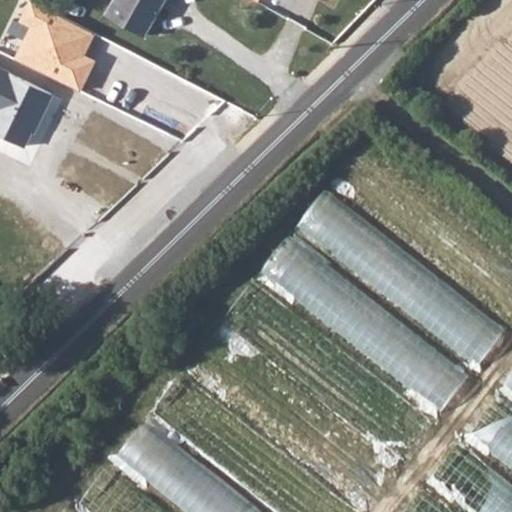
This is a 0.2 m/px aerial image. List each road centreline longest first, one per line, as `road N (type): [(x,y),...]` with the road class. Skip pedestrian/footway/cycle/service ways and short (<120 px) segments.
road 1 (secondary): [(423,0),(0,407)]
road 2 (track): [(343,77),(511,209)]
